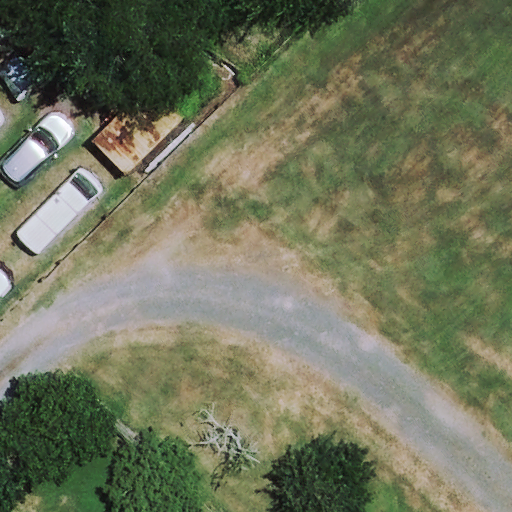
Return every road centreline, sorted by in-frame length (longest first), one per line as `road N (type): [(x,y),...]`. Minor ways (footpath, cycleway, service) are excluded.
road 1 (unknown): [(245,259),(484,511)]
road 2 (unknown): [(245,259),(511,150)]
road 3 (unknown): [(0,376),(50,339),(245,259)]
